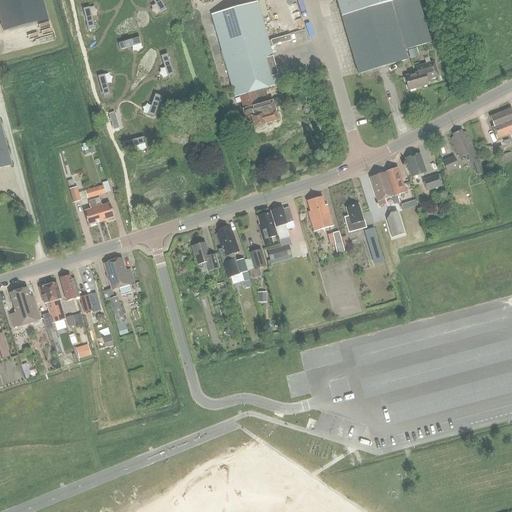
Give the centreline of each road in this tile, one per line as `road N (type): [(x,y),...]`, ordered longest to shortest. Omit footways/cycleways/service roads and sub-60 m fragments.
road 1 (unclassified): [(151,235),(204,403),(246,399),(293,411),(319,404),(366,418),(376,435),(511,399)]
road 2 (secondary): [(151,235),(360,164)]
road 3 (unclassified): [(360,164),(308,0)]
road 4 (secondary): [(360,164),(511,85)]
road 5 (secondary): [(0,281),(151,235)]
